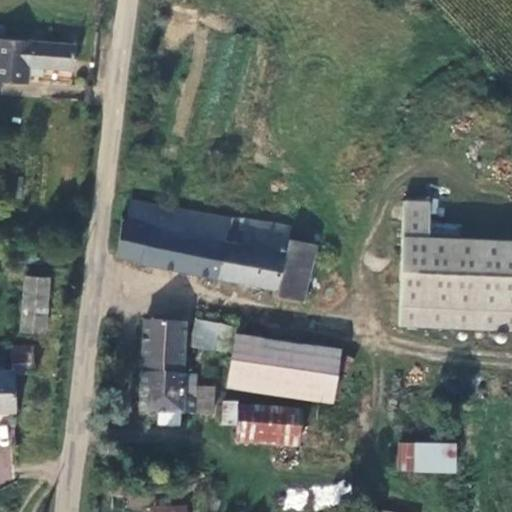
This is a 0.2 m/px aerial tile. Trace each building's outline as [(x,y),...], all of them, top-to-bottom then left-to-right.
[(55,36),(0,33),(0,73),(12,73),(14,58),(53,59),(55,36)] [(379,220),(409,220),(408,187),(380,185),(379,220)] [(285,285),(292,228),(267,224),(269,210),(224,201),(219,230),(202,226),(204,206),(115,189),(112,208),(103,206),(100,246),(257,273),(259,280),(285,285)] [(511,312),(511,223),(409,220),(379,220),(378,307),(511,312)] [(26,264),(8,264),(5,317),(24,318),(26,264)] [(194,293),(179,291),(177,332),(212,338),(216,313),(194,309),(194,293)] [(167,398),(176,399),(178,372),(163,368),(166,306),(130,305),(123,394),(142,396),(142,408),(147,410),(165,411),(167,398)] [(214,370),(314,387),(320,338),(222,322),(214,370)] [(17,337),(0,337),(0,363),(18,363),(17,337)] [(197,373),(178,372),(176,399),(196,399),(197,373)] [(219,426),(279,428),(281,395),(222,394),(219,426)] [(396,441),(395,472),(456,473),(457,443),(396,441)] [(285,508),(305,510),(306,491),(286,489),(285,508)] [(187,511),(186,503),(149,506),(149,511),(187,511)]
